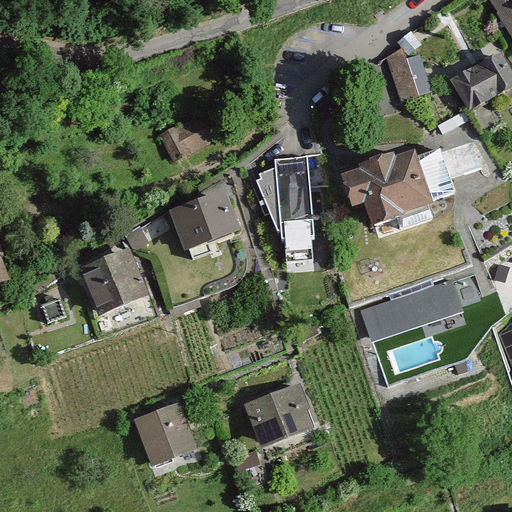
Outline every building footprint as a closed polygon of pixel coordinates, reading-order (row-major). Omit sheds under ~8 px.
[(511,0),(487,0),(511,39),(511,0)] [(405,99),(436,90),(422,46),(391,55),(405,99)] [(465,109),(511,83),(511,80),(496,51),(448,77),(465,109)] [(164,129),(176,159),(219,142),(207,111),(164,129)] [(368,222),(427,203),(409,150),(336,174),(347,208),(362,203),(368,222)] [(259,185),(269,214),(320,196),(305,154),(274,165),(279,178),(259,185)] [(167,213),(183,252),(236,230),(220,191),(167,213)] [(75,269),(97,315),(145,292),(124,247),(75,269)] [(0,284),(9,281),(0,258),(0,284)] [(448,283),(361,312),(371,344),(459,315),(448,283)] [(243,404),(259,449),(313,429),(297,385),(243,404)] [(134,420),(152,466),(194,449),(177,404),(134,420)]
